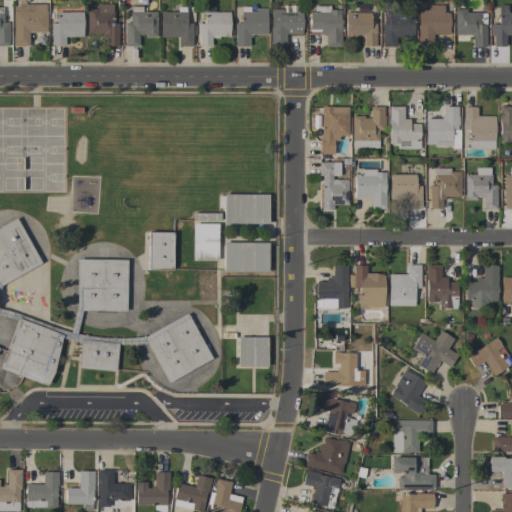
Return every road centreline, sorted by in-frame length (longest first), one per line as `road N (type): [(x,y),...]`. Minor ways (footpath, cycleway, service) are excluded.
road 1 (residential): [(297,80),(295,361),(261,511)]
road 2 (tertiary): [(0,78),(297,80)]
road 3 (residential): [(0,439),(166,440),(275,453)]
road 4 (residential): [(292,239),(511,237)]
road 5 (residential): [(297,80),(511,80)]
